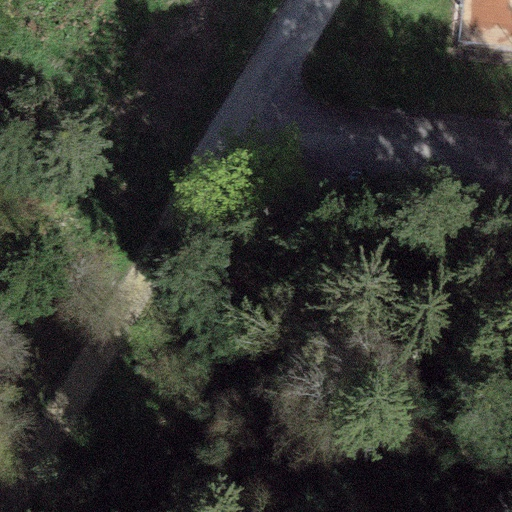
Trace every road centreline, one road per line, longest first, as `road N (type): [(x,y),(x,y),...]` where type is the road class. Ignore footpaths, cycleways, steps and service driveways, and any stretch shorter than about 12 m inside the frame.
road 1 (residential): [(309,0),(224,155),(146,265)]
road 2 (track): [(146,265),(3,511)]
